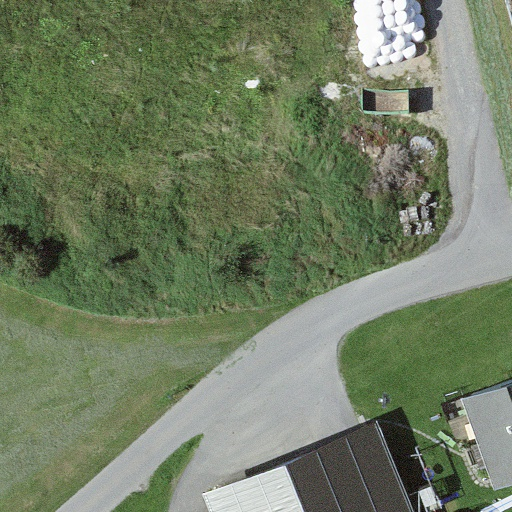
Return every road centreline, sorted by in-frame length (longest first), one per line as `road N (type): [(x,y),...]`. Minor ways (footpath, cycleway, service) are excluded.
road 1 (unclassified): [(100,511),(280,349),(511,253)]
road 2 (track): [(453,0),(503,255)]
